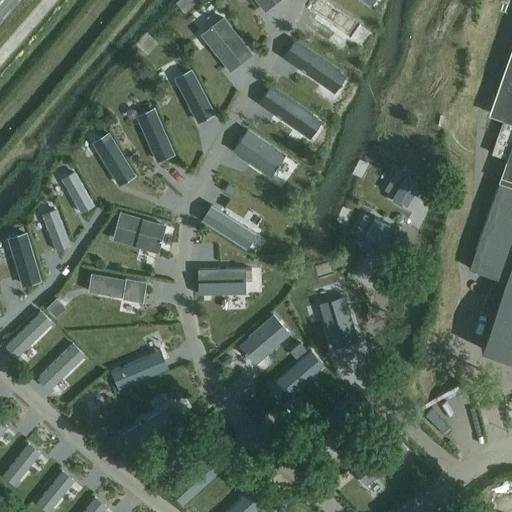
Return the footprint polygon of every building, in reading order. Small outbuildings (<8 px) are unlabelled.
[(256,0),(265,10),(278,0),(256,0)] [(321,0),(313,0),(308,8),(351,37),(359,26),(321,0)] [(224,16),(201,33),(230,70),(253,53),(224,16)] [(294,41),(284,56),(334,90),(343,76),(294,41)] [(511,45),(494,95),(511,101),(511,119),(504,117),(491,153),(506,158),(498,181),(499,181),(469,268),(487,274),(482,287),(500,294),(481,349),(511,359),(511,45)] [(192,69),(174,77),(198,122),(215,113),(192,69)] [(270,86),(259,101),(309,136),(319,121),(270,86)] [(437,119),(455,115),(451,97),(433,102),(437,119)] [(154,107),(137,115),(157,161),(175,154),(154,107)] [(246,130),(234,149),(270,174),(283,155),(246,130)] [(110,131),(93,142),(119,184),(136,175),(110,131)] [(75,171),(62,178),(81,212),(95,205),(75,171)] [(391,196),(394,197),(392,200),(401,205),(402,202),(407,205),(414,192),(417,194),(423,184),(420,182),(421,180),(406,171),(405,173),(392,195),(391,196)] [(212,205),(203,218),(249,248),(258,233),(212,205)] [(57,208),(42,213),(57,250),(71,245),(57,208)] [(412,226),(446,240),(453,223),(419,209),(412,226)] [(166,223),(120,211),(113,239),(158,251),(166,223)] [(390,223),(375,215),(374,217),(362,239),(361,240),(363,241),(362,244),(371,249),(372,246),(377,248),(383,236),(387,238),(393,227),(389,225),(390,223)] [(27,232),(8,237),(22,285),(41,280),(27,232)] [(430,287),(436,272),(412,263),(406,278),(430,287)] [(247,267),(199,268),(200,293),(247,292),(247,267)] [(92,273),(89,290),(142,300),(145,282),(92,273)] [(403,320),(419,324),(426,298),(409,294),(403,320)] [(320,304),(333,346),(357,338),(345,297),(320,304)] [(42,310),(6,345),(17,356),(54,321),(42,310)] [(271,315),(239,344),(256,362),(289,334),(271,315)] [(74,342),(38,378),(49,390),(85,354),(74,342)] [(161,350),(112,371),(119,388),(168,368),(161,350)] [(309,350),(268,385),(282,401),(291,394),(290,393),(323,365),(309,350)] [(456,390),(419,412),(447,459),(484,437),(456,390)] [(349,396),(308,431),(322,448),(331,440),(329,439),(362,411),(349,396)] [(174,404),(121,433),(133,453),(184,423),(174,404)] [(0,419),(0,435),(8,426),(0,419)] [(393,434),(352,469),(365,485),(375,478),(373,476),(406,449),(393,434)] [(29,442),(3,474),(15,484),(40,452),(29,442)] [(211,455),(171,490),(184,504),(224,469),(211,455)] [(37,502),(49,511),(75,480),(63,470),(37,502)] [(250,491),(226,511),(254,511),(263,505),(250,491)] [(96,497),(83,511),(102,511),(107,506),(96,497)]
